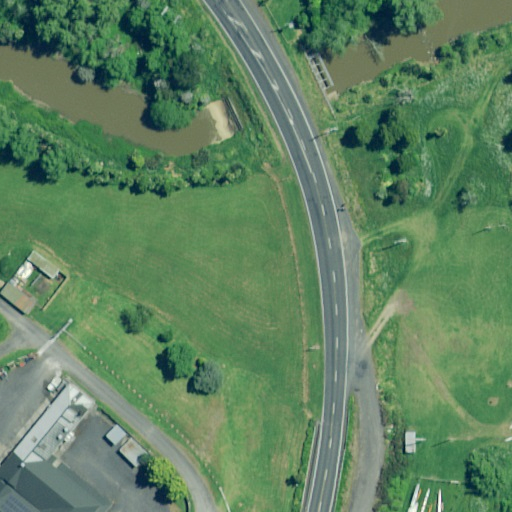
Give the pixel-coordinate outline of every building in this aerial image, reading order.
[(60,269),(34,248),(27,257),(53,279),(60,269)] [(34,303),(8,281),(0,290),(0,292),(26,313),(34,303)] [(178,379),(100,315),(68,352),(146,417),(178,379)] [(148,455),(129,438),(119,450),(137,467),(148,455)] [(0,476),(0,511),(103,511),(108,506),(43,453),(14,488),(0,476)]
